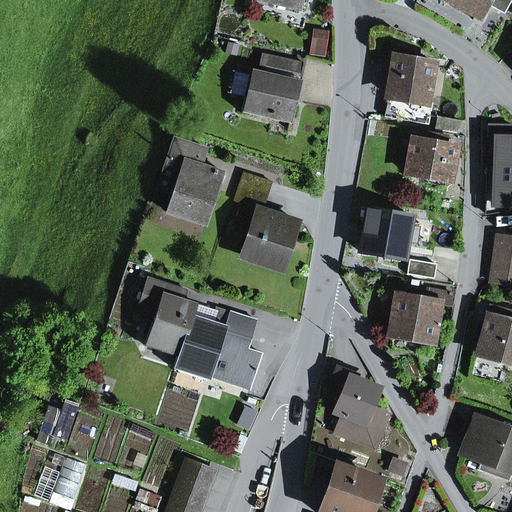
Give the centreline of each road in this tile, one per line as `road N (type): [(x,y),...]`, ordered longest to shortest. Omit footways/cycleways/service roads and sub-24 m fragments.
road 1 (residential): [(477,60),(467,290),(427,449)]
road 2 (tertiary): [(326,286),(346,141),(346,8)]
road 3 (tertiary): [(279,511),(326,286)]
road 4 (residential): [(326,286),(427,449)]
road 5 (residential): [(346,8),(388,12),(477,60)]
